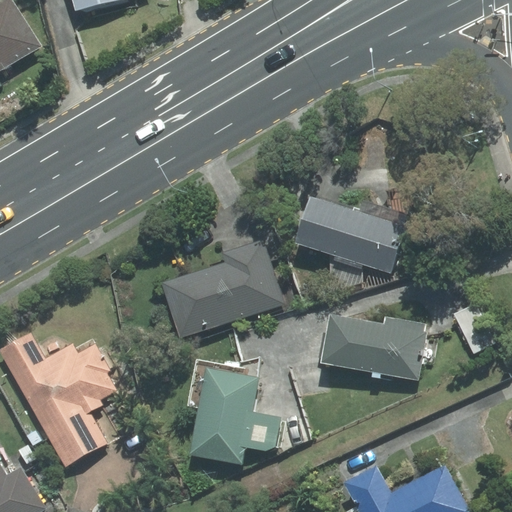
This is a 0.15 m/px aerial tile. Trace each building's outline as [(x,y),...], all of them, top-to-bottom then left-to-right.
[(123,0),(66,0),(73,20),(125,5),(123,0)] [(0,76),(38,53),(8,4),(0,8),(0,76)] [(402,230),(306,200),(291,246),(387,276),(402,230)] [(222,267),(175,281),(192,334),(283,306),(262,241),(219,255),(222,267)] [(463,312),(452,317),(465,343),(487,332),(475,306),(463,312)] [(394,321),(343,311),(334,359),(425,377),(435,329),(433,328),(394,321)] [(396,314),(394,321),(433,328),(434,322),(396,314)] [(39,330),(7,348),(72,466),(115,442),(98,412),(111,404),(107,398),(124,389),(115,372),(118,370),(102,342),(86,351),(80,341),(53,356),(39,330)] [(268,375),(219,366),(203,452),(252,461),(255,445),(262,409),(268,375)] [(290,414),(262,409),(255,445),(276,449),(284,445),(290,414)] [(41,429),(33,434),(40,444),(48,439),(41,429)] [(32,444),(23,449),(32,464),(41,458),(32,444)] [(0,446),(0,511),(44,511),(53,507),(29,466),(16,473),(0,446)] [(404,489),(390,462),(359,479),(375,511),(475,511),(477,511),(453,464),(404,489)]
